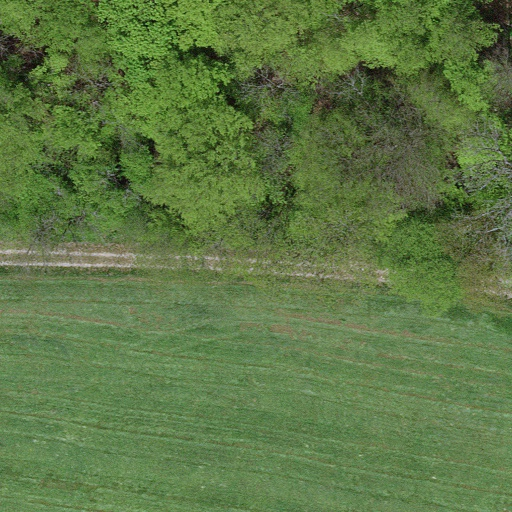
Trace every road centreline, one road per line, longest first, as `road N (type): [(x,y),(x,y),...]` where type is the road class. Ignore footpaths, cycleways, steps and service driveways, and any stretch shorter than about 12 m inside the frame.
road 1 (track): [(511,132),(195,254),(0,259)]
road 2 (track): [(195,254),(511,288)]
